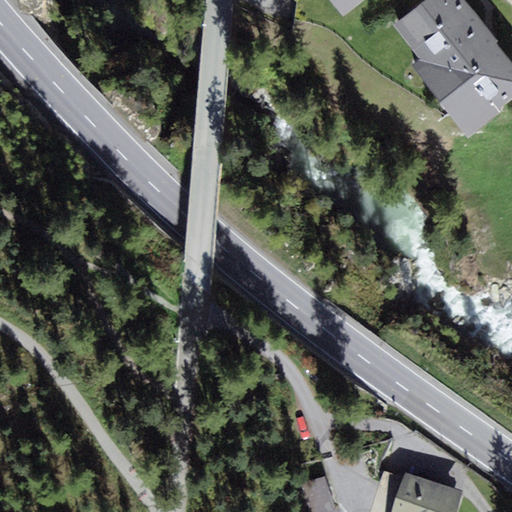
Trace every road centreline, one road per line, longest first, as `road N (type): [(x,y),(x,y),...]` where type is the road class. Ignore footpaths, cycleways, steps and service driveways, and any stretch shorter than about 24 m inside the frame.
road 1 (primary): [(511,461),(331,335),(201,229),(0,22)]
road 2 (residential): [(217,0),(189,404)]
road 3 (track): [(189,404),(129,363),(54,240),(0,209)]
road 4 (track): [(169,511),(52,359),(0,323)]
